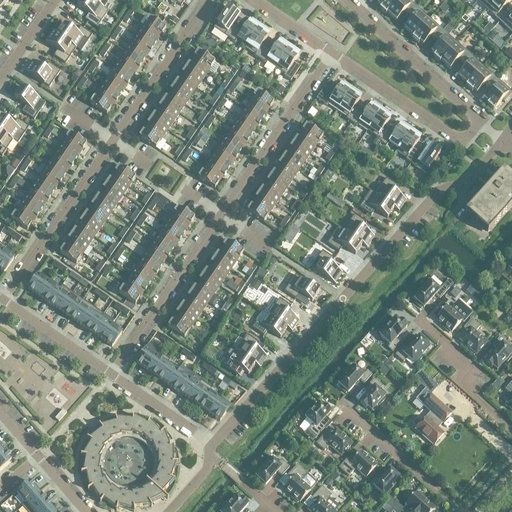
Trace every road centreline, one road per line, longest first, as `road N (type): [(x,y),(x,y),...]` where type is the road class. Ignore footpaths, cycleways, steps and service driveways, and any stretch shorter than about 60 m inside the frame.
road 1 (residential): [(211,446),(441,190),(464,185),(502,140)]
road 2 (residential): [(111,376),(331,52)]
road 3 (residential): [(3,300),(209,0)]
road 4 (residential): [(331,52),(461,142),(479,122)]
road 5 (residential): [(479,122),(345,0)]
road 6 (residential): [(417,318),(476,372),(466,383),(511,429)]
road 7 (residential): [(343,407),(461,511)]
road 8 (residential): [(3,300),(111,376)]
road 9 (residential): [(111,376),(211,446)]
